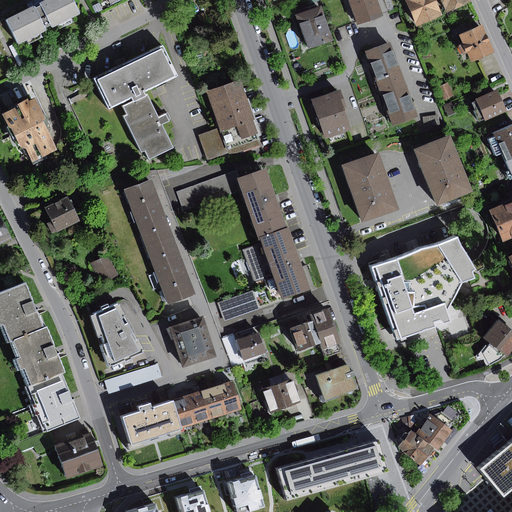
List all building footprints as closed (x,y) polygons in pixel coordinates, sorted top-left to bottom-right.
[(33,7),(6,20),(17,44),(45,31),(44,28),(49,25),(51,28),(79,15),(71,0),(47,0),(38,4),(40,7),(34,9),(33,7)] [(348,0),(358,26),(385,17),(378,0),(348,0)] [(405,0),(417,27),(443,16),(436,0),(405,0)] [(440,0),(446,14),(472,3),(470,0),(440,0)] [(325,6),(292,16),(304,54),(337,44),(325,6)] [(205,13),(198,16),(203,27),(210,24),(205,13)] [(494,53),(482,26),(460,36),(472,63),(494,53)] [(60,42),(53,45),(55,51),(63,48),(60,42)] [(366,52),(380,90),(405,81),(400,66),(391,43),(366,52)] [(14,44),(9,47),(19,67),(24,64),(14,44)] [(124,65),(95,78),(109,108),(133,97),(135,101),(147,95),(145,92),(178,76),(164,46),(124,65)] [(261,138),(242,80),(208,92),(220,128),(227,150),(261,138)] [(411,95),(405,81),(380,90),(394,127),(419,117),(411,95)] [(448,83),(439,87),(444,100),(454,96),(448,83)] [(87,90),(71,99),(73,103),(89,95),(87,90)] [(341,90),(312,100),(326,139),(353,130),(345,109),(347,108),(341,90)] [(507,111),(498,90),(471,101),(480,122),(507,111)] [(148,95),(147,95),(135,101),(124,107),(128,115),(124,117),(141,154),(145,152),(149,159),(174,148),(162,125),(169,121),(167,118),(166,115),(160,118),(148,95)] [(21,107),(5,115),(21,148),(27,149),(33,162),(57,149),(52,139),(43,120),(45,119),(35,99),(29,103),(28,100),(19,105),(21,107)] [(451,102),(443,106),(448,116),(456,113),(451,102)] [(439,115),(423,117),(424,127),(440,124),(439,115)] [(495,157),(501,154),(504,161),(511,158),(511,124),(493,133),(494,136),(487,139),(495,157)] [(227,150),(220,128),(199,135),(208,160),(228,154),(227,150)] [(450,135),(413,150),(435,205),(473,190),(450,135)] [(399,209),(379,153),(341,166),(361,222),(399,209)] [(267,169),(238,179),(241,189),(259,239),(261,237),(288,228),(267,169)] [(177,192),(183,211),(236,192),(236,191),(241,189),(238,179),(235,172),(177,192)] [(124,190),(145,246),(173,235),(153,179),(124,190)] [(80,221),(68,198),(47,209),(53,221),(47,224),(53,235),(80,221)] [(511,237),(511,202),(491,211),(503,242),(511,237)] [(0,212),(0,244),(12,239),(0,212)] [(421,212),(411,216),(413,222),(424,218),(421,212)] [(288,228),(261,237),(263,243),(274,276),(277,282),(266,286),(271,301),(281,298),(282,302),(311,292),(309,287),(302,266),(289,228),(288,228)] [(173,235),(145,246),(169,306),(197,295),(173,235)] [(399,257),(368,266),(394,340),(449,321),(445,310),(459,283),(472,278),(471,271),(474,269),(466,255),(459,245),(456,236),(435,244),(419,248),(399,257)] [(274,276),(263,243),(243,250),(254,283),(274,276)] [(108,255),(91,263),(101,284),(118,275),(108,255)] [(479,258),(474,261),(480,271),(486,267),(479,258)] [(307,264),(302,266),(309,287),(315,286),(307,264)] [(35,308),(26,284),(0,293),(0,325),(1,325),(8,342),(9,342),(43,329),(35,308)] [(271,301),(266,286),(218,303),(225,322),(282,302),(281,298),(271,301)] [(511,316),(511,299),(501,304),(507,318),(511,316)] [(102,310),(90,315),(108,367),(123,360),(125,364),(132,361),(130,357),(142,352),(117,303),(109,307),(107,304),(100,307),(102,310)] [(344,352),(330,309),(312,315),(314,322),(298,327),(291,329),(299,351),(322,344),(326,358),(329,356),(344,352)] [(217,357),(204,316),(170,327),(183,368),(217,357)] [(507,357),(511,349),(511,330),(498,320),(483,339),(487,341),(507,357)] [(291,329),(298,327),(296,321),(283,325),(285,331),(291,329)] [(58,356),(47,327),(43,329),(9,342),(16,360),(13,361),(17,372),(21,370),(28,387),(61,374),(65,373),(58,356)] [(276,327),(263,331),(265,337),(278,333),(276,327)] [(267,353),(260,333),(238,340),(244,360),(262,354),(267,353)] [(244,360),(238,340),(236,334),(223,339),(232,367),(263,357),(262,354),(244,360)] [(507,357),(487,341),(480,354),(487,370),(502,363),(507,357)] [(346,358),(344,352),(329,356),(331,362),(346,358)] [(346,358),(331,362),(334,370),(348,365),(346,358)] [(158,365),(105,381),(108,394),(162,378),(158,365)] [(334,370),(317,376),(323,395),(320,396),(322,404),(341,398),(340,396),(360,389),(355,372),(351,373),(348,365),(334,370)] [(297,369),(269,379),(272,387),(293,380),(295,386),(303,383),(297,369)] [(71,402),(61,374),(28,387),(24,388),(31,406),(28,407),(32,417),(36,416),(42,432),(49,430),(78,418),(71,402)] [(295,386),(293,380),(272,387),(262,391),(270,414),(301,403),(295,386)] [(233,382),(217,387),(226,413),(241,408),(233,382)] [(217,387),(201,392),(210,418),(226,413),(217,387)] [(201,392),(185,398),(193,424),(210,418),(201,392)] [(193,424),(185,398),(172,402),(181,428),(193,424)] [(139,412),(122,417),(130,445),(181,429),(181,428),(172,402),(152,408),(150,403),(143,405),(137,407),(139,412)] [(442,412),(432,416),(449,429),(455,422),(442,412)] [(435,448),(438,451),(453,431),(449,429),(432,416),(430,415),(416,434),(435,448)] [(57,444),(49,430),(42,432),(15,443),(19,453),(34,447),(37,453),(57,444)] [(422,465),(435,448),(416,434),(412,431),(399,448),(422,465)] [(96,443),(92,433),(56,445),(68,479),(104,467),(97,447),(101,446),(99,442),(96,443)] [(511,438),(503,446),(477,468),(501,495),(511,485),(511,438)] [(328,453),(339,489),(388,474),(378,439),(328,453)] [(339,489),(328,453),(278,468),(288,503),(339,489)] [(252,476),(227,483),(235,511),(258,511),(262,511),(252,476)] [(212,511),(205,488),(182,495),(186,511),(212,511)] [(126,511),(125,511),(155,511),(153,503),(126,511)]
